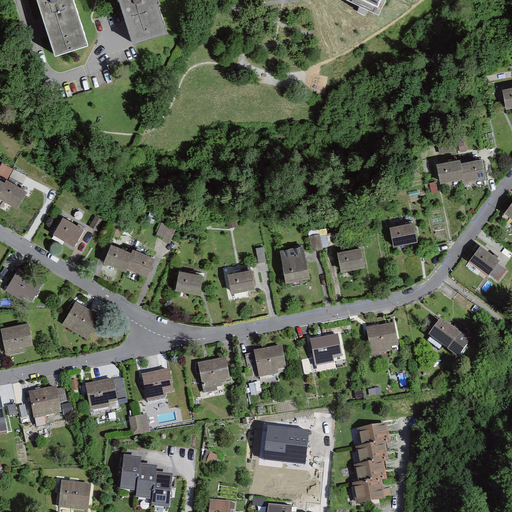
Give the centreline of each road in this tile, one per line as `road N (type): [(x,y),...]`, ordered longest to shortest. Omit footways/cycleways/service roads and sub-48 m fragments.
road 1 (residential): [(511,179),(423,291),(204,337),(151,332)]
road 2 (residential): [(151,332),(131,309),(0,232)]
road 3 (residential): [(0,379),(132,352),(151,332)]
